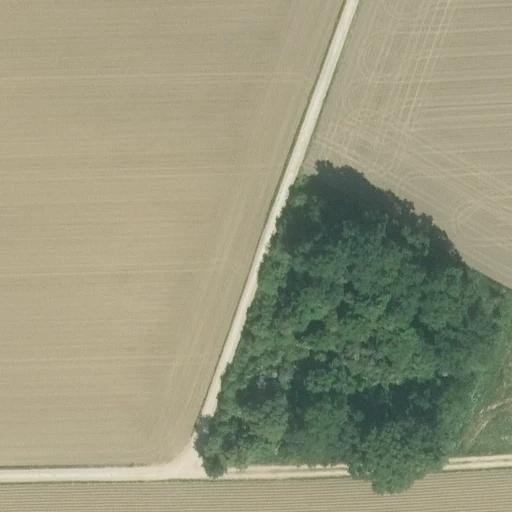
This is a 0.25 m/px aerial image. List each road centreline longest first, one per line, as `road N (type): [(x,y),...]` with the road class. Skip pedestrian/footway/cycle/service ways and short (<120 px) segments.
road 1 (unclassified): [(0,478),(188,474),(355,0)]
road 2 (track): [(188,474),(511,458)]
